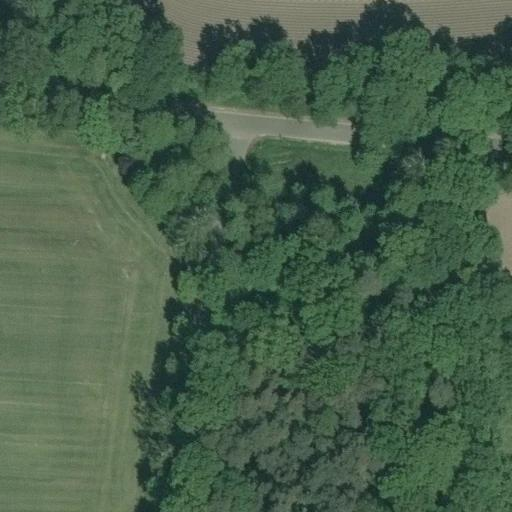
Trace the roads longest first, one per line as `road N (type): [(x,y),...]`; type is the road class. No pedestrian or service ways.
road 1 (unclassified): [(176,511),(233,123)]
road 2 (residential): [(233,123),(511,149)]
road 3 (residential): [(0,101),(233,123)]
